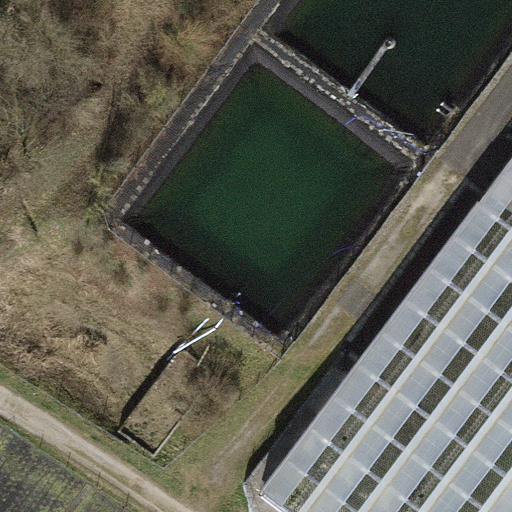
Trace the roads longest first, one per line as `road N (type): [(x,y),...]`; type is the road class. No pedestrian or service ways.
road 1 (track): [(511,88),(240,450),(212,511)]
road 2 (track): [(176,511),(0,398)]
